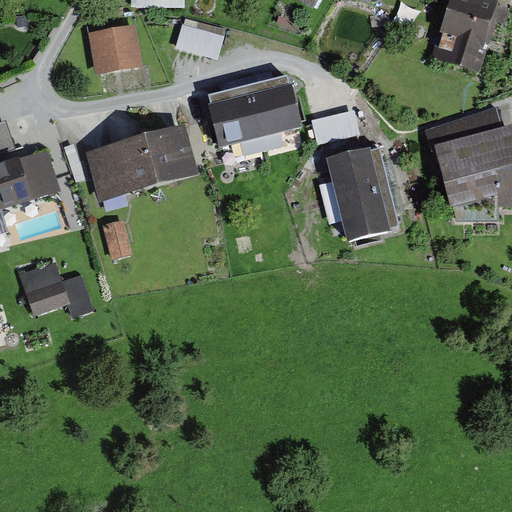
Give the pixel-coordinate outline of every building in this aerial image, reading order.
[(323,0),(304,0),(319,8),(323,0)] [(500,2),(493,0),(453,0),(442,34),(446,36),(436,63),(481,78),(489,52),(484,51),(486,44),(494,47),(501,25),(508,28),(511,14),(511,12),(498,8),(500,2)] [(196,30),(183,26),(175,51),(218,62),(226,30),(198,23),(196,30)] [(136,27),(88,35),(96,77),(143,69),(136,27)] [(306,129),(293,77),(253,87),(269,153),(288,149),(284,134),(306,129)] [(253,87),(210,97),(223,150),(244,145),(248,159),(269,153),(253,87)] [(501,113),(436,134),(452,211),(458,209),(459,223),(501,223),(501,209),(511,208),(511,128),(506,131),(501,113)] [(358,114),(317,124),(322,144),(363,134),(358,114)] [(187,127),(89,155),(103,203),(200,175),(187,127)] [(380,149),(329,161),(335,184),(323,187),(327,205),(390,190),(380,149)] [(13,163),(12,159),(0,163),(0,230),(34,220),(29,205),(60,196),(47,153),(13,163)] [(344,223),(349,243),(400,230),(390,190),(327,205),(332,226),(344,223)] [(85,213),(68,218),(75,241),(92,236),(85,213)] [(127,223),(109,228),(114,248),(132,243),(127,223)] [(51,269),(27,281),(45,315),(68,303),(51,269)]
